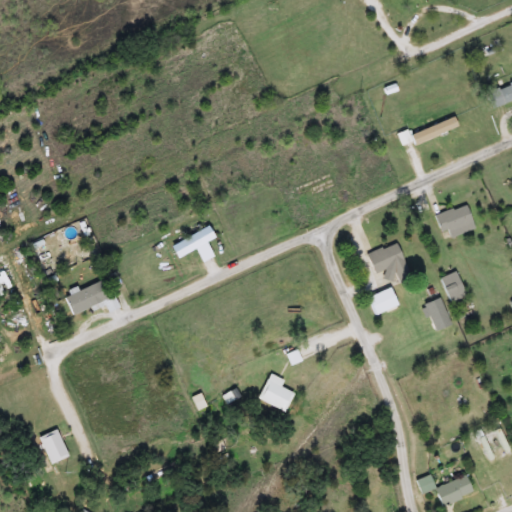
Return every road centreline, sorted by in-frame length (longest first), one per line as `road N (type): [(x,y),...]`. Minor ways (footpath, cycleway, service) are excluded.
road 1 (residential): [(91,459),(53,370),(66,343),(511,138)]
road 2 (residential): [(416,511),(397,419),(317,227)]
